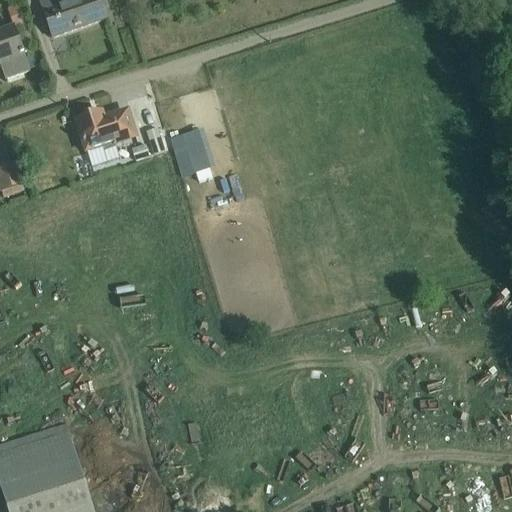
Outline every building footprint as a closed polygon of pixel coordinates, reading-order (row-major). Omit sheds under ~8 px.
[(56,0),(53,0),(40,5),(52,41),(107,22),(99,0),(66,0),(68,4),(59,7),(56,0)] [(14,27),(26,23),(21,10),(7,15),(12,27),(0,31),(0,68),(5,83),(30,74),(14,27)] [(87,157),(93,155),(93,154),(97,153),(101,167),(120,162),(116,149),(136,143),(127,115),(103,123),(101,115),(76,123),(87,157)] [(165,154),(158,131),(146,135),(153,158),(165,154)] [(203,131),(182,138),(194,176),(215,169),(203,131)] [(135,164),(150,159),(146,148),(131,152),(135,164)] [(0,196),(1,195),(4,201),(24,194),(21,188),(24,187),(15,164),(0,169),(0,196)] [(92,511),(69,437),(71,436),(68,427),(0,448),(0,492),(6,511),(92,511)] [(401,511),(399,499),(381,503),(383,511),(401,511)]
